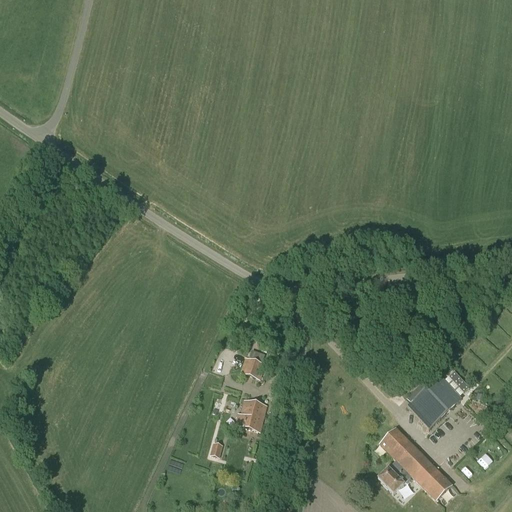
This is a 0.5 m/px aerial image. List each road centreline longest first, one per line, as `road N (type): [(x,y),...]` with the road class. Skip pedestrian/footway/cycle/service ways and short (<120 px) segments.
road 1 (unclassified): [(511,266),(284,295),(45,146)]
road 2 (track): [(303,292),(287,511)]
road 3 (unclassified): [(45,146),(89,0)]
